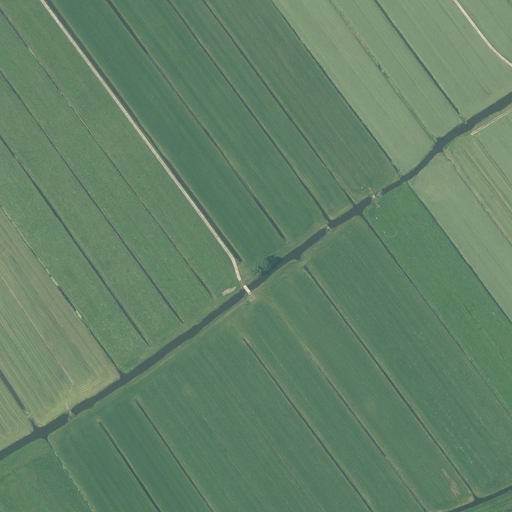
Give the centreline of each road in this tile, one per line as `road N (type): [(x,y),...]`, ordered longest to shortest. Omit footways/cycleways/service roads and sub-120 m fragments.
road 1 (track): [(249,294),(232,259),(40,0)]
road 2 (track): [(72,417),(65,402),(72,384),(0,275)]
